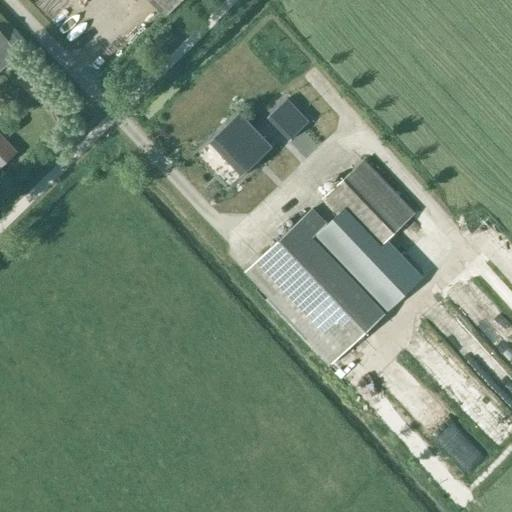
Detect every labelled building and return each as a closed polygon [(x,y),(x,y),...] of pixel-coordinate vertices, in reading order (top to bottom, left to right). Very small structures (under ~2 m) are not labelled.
[(146,0),(164,18),(181,0),(146,0)] [(286,99),(266,118),(288,141),(308,122),(286,99)] [(207,143),(239,177),(272,148),(238,113),(204,147),(207,143)] [(0,167),(16,152),(0,135),(0,167)] [(413,214),(363,161),(321,200),(336,216),(326,226),(311,210),(245,273),(330,364),(421,278),(385,240),(413,214)] [(477,221),(499,245),(511,233),(511,231),(492,208),(477,221)] [(511,265),(511,243),(501,256),(511,265)] [(431,406),(427,410),(471,458),(487,443),(437,389),(425,400),(431,406)]
